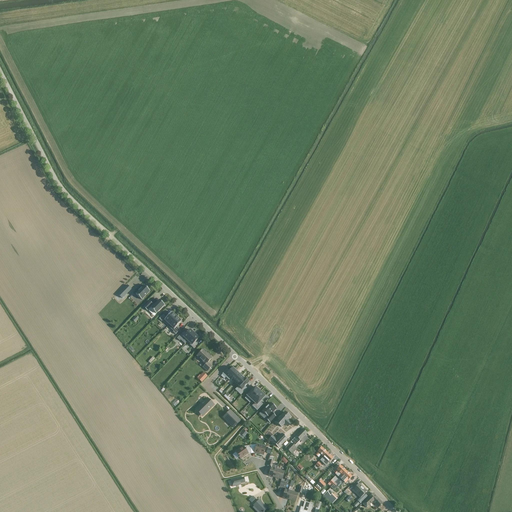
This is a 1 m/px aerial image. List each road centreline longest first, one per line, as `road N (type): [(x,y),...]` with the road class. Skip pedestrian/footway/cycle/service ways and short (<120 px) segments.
road 1 (unclassified): [(235,354),(60,188),(0,70)]
road 2 (unclassified): [(395,511),(235,354)]
